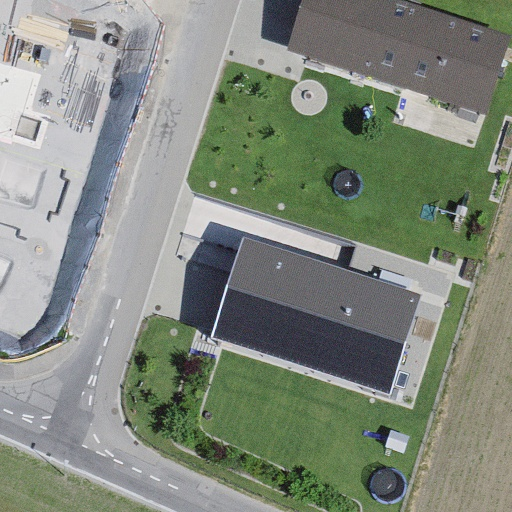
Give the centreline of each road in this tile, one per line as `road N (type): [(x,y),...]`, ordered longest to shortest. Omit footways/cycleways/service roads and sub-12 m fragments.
road 1 (residential): [(74,428),(215,0)]
road 2 (unclassified): [(74,428),(135,473),(232,511)]
